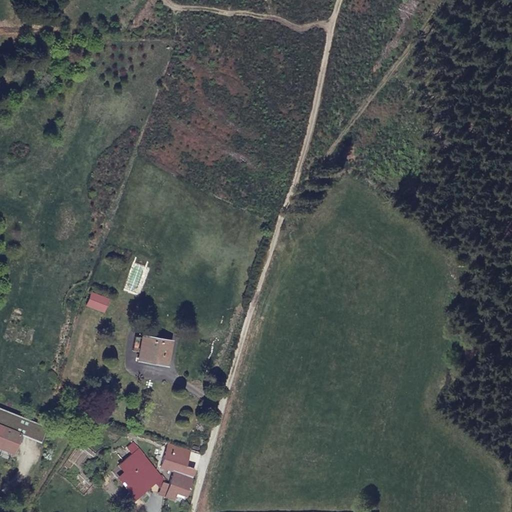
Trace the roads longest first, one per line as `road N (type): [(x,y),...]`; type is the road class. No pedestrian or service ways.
road 1 (track): [(448,0),(294,197),(225,397)]
road 2 (track): [(346,0),(294,197)]
